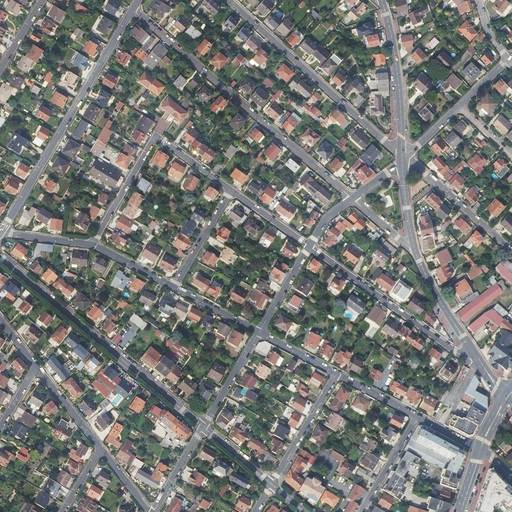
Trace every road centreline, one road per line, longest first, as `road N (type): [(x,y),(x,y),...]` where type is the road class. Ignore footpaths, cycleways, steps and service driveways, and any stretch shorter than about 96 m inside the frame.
road 1 (unclassified): [(132,9),(352,198)]
road 2 (unclassified): [(0,257),(203,426)]
road 3 (unclassified): [(132,9),(0,232)]
road 4 (unclassified): [(228,0),(402,152)]
road 5 (unclassified): [(309,246),(472,357)]
road 6 (secondary): [(402,152),(396,64),(381,0)]
road 7 (residential): [(511,251),(402,159)]
road 8 (residential): [(271,484),(337,374)]
road 9 (residential): [(92,244),(155,139)]
